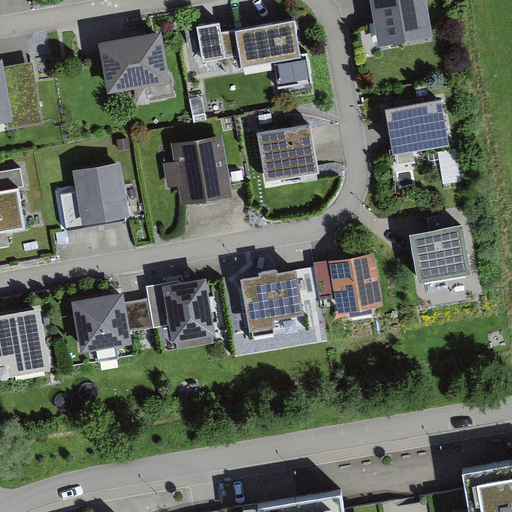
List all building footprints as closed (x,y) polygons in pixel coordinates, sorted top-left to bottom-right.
[(423,33),(417,0),(370,0),(377,41),(423,33)] [(295,53),(289,17),(217,29),(221,53),(235,50),(237,62),(295,53)] [(153,30),(97,39),(105,88),(161,78),(153,30)] [(28,59),(0,64),(0,106),(1,114),(3,124),(38,118),(28,59)] [(431,80),(380,90),(391,150),(443,140),(431,80)] [(311,170),(304,121),(254,128),(260,177),(311,170)] [(226,189),(217,134),(170,142),(173,157),(164,159),(168,179),(178,177),(181,197),(226,189)] [(123,210),(113,160),(71,168),(81,219),(123,210)] [(19,162),(0,165),(0,217),(27,214),(19,162)] [(458,223),(408,234),(422,298),(473,287),(458,223)] [(370,249),(328,257),(338,307),(379,299),(370,249)] [(284,266),(239,274),(247,321),(292,313),(284,266)] [(200,274),(162,281),(172,337),(210,330),(200,274)] [(115,289),(68,297),(76,342),(123,334),(115,289)] [(32,307),(0,311),(0,355),(2,355),(5,369),(41,364),(32,307)] [(511,511),(511,463),(466,471),(472,511),(511,511)] [(344,511),(342,494),(261,508),(261,511),(344,511)]
